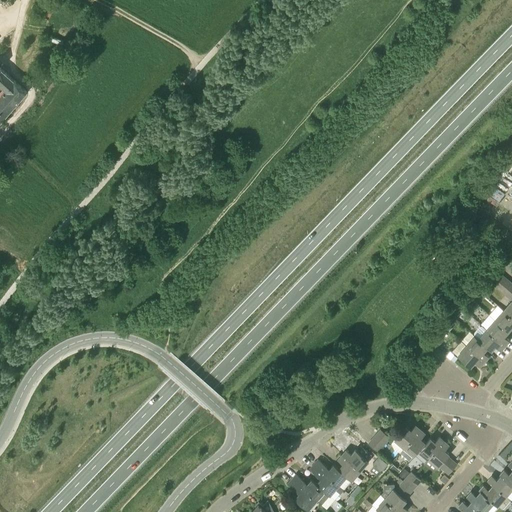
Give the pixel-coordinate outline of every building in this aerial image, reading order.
[(0,0),(0,85),(3,88),(0,91),(0,122),(20,99),(27,92),(0,67),(0,2),(2,0),(0,0)] [(492,285),(501,275),(496,270),(487,281),(492,285)] [(497,289),(506,279),(501,275),(492,285),(497,289)] [(502,293),(510,283),(506,279),(497,289),(502,293)] [(506,297),(511,290),(511,283),(510,283),(502,293),(506,297)] [(503,310),(511,317),(511,300),(511,301),(503,310)] [(511,317),(503,310),(495,319),(508,331),(511,326),(511,317)] [(508,331),(495,319),(487,329),(487,330),(505,346),(509,341),(506,338),(506,339),(503,337),(508,331)] [(505,346),(487,330),(482,326),(479,326),(474,332),(474,334),(479,338),(478,339),(487,347),(491,351),(496,345),(498,347),(498,348),(501,350),(505,346)] [(478,339),(475,336),(467,345),(466,346),(484,361),(489,356),(486,354),(485,355),(483,353),(487,347),(478,339)] [(484,361),(466,346),(458,356),(470,367),(475,361),(478,363),(477,364),(480,366),(484,361)] [(404,448),(420,429),(415,425),(413,428),(413,429),(411,431),(406,426),(395,439),(403,447),(404,448)] [(376,434),(387,443),(391,438),(381,429),(376,434)] [(418,451),(425,443),(420,438),(422,436),(422,437),(425,433),(420,429),(404,448),(414,457),(419,451),(418,451)] [(383,448),(387,443),(376,434),(372,439),(383,448)] [(428,459),(444,441),(439,436),(436,439),(437,440),(435,442),(430,437),(425,443),(418,451),(419,451),(428,459)] [(379,453),(383,448),(372,439),(368,444),(379,453)] [(444,470),(452,460),(448,456),(449,455),(444,450),(446,447),(446,448),(449,445),(444,441),(428,459),(438,468),(439,466),(444,470)] [(342,455),(361,471),(369,461),(368,460),(372,455),(362,446),(357,451),(356,449),(351,455),(349,453),(349,452),(346,450),(342,455)] [(353,481),(361,471),(342,455),(338,460),(341,462),(341,461),(344,463),(339,468),(352,479),(351,479),(353,481)] [(378,457),(373,463),(373,465),(381,472),(388,465),(378,457)] [(352,479),(339,468),(334,464),(329,470),(327,468),(327,467),(318,459),(314,464),(343,489),(351,479),(352,479)] [(452,460),(444,470),(449,474),(457,465),(452,460)] [(341,493),(343,489),(314,464),(310,469),(319,477),(319,476),(322,478),(317,483),(329,494),(330,496),(336,489),(341,493)] [(399,475),(404,479),(410,473),(405,468),(399,475)] [(511,470),(509,474),(507,472),(504,469),(500,474),(501,475),(511,484),(511,470)] [(408,477),(417,484),(421,480),(411,471),(410,473),(404,479),(403,480),(404,481),(408,477)] [(329,494),(317,483),(312,479),(307,485),(305,483),(305,482),(296,474),(292,479),(317,500),(322,503),(329,494)] [(445,483),(449,479),(445,475),(441,479),(445,483)] [(511,490),(511,484),(501,475),(497,481),(494,479),(495,478),(492,475),(487,480),(493,485),(506,497),(511,490)] [(413,489),(417,484),(408,477),(404,481),(413,489)] [(309,510),(317,500),(292,479),(288,484),(297,492),(298,491),(300,493),(295,499),(309,510)] [(395,489),(393,488),(384,498),(400,511),(405,511),(407,509),(404,507),(404,508),(402,506),(406,500),(405,499),(409,494),(400,486),(404,481),(403,480),(403,481),(400,484),(395,489)] [(409,494),(413,489),(404,481),(400,486),(409,494)] [(506,497),(493,485),(488,490),(486,488),(487,488),(484,485),(479,490),(480,491),(494,503),(502,510),(510,500),(506,497)] [(485,511),(494,503),(480,491),(476,496),(474,494),(471,491),(467,496),(472,501),(485,511)] [(400,511),(384,498),(376,507),(378,509),(381,511),(400,511)] [(485,511),(472,501),(467,506),(465,504),(466,503),(463,501),(458,506),(465,511),(464,511),(485,511)] [(256,505),(257,505),(251,511),(269,511),(268,511),(264,507),(264,506),(259,502),(256,505)]
